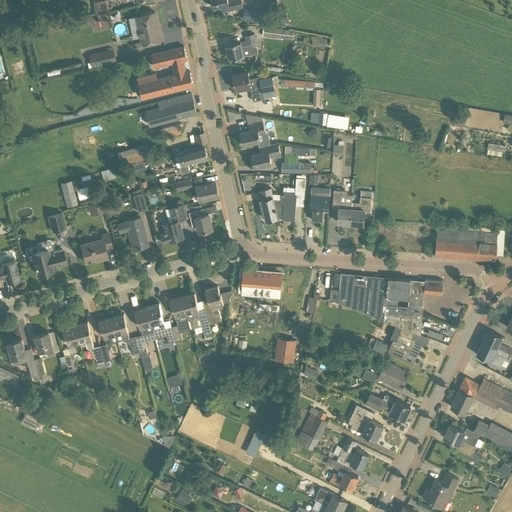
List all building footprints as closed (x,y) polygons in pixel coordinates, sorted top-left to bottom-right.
[(243,8),(240,0),(211,0),(214,8),(224,6),(225,12),(243,8)] [(94,4),(96,14),(109,11),(107,1),(94,4)] [(268,12),(245,8),(243,20),(267,24),(268,12)] [(155,12),(137,16),(143,44),(163,39),(161,29),(159,30),(155,12)] [(294,40),(295,31),(264,27),(262,36),(294,40)] [(259,52),(254,33),(246,35),(247,41),(241,42),(226,45),(229,59),(259,52)] [(184,61),(188,60),(184,46),(152,54),(155,67),(173,63),(176,74),(139,83),(139,85),(137,86),(137,87),(137,88),(137,89),(137,90),(137,91),(137,92),(138,94),(139,95),(140,96),(142,96),(143,98),(194,85),(190,71),(186,72),(184,61)] [(114,49),(89,54),(92,68),(117,62),(114,49)] [(270,90),(275,89),(273,76),(260,79),(259,77),(250,79),(248,72),(233,75),(236,90),(250,87),(253,101),(265,99),(264,98),(271,97),(270,90)] [(281,86),(315,87),(315,82),(315,81),(281,79),(281,83),(281,86)] [(313,104),(323,104),(323,88),(314,88),(313,104)] [(145,111),(149,124),(177,117),(197,112),(192,93),(162,101),(163,107),(145,111)] [(328,113),(320,113),(319,124),(327,125),(328,113)] [(246,114),(249,125),(250,130),(241,133),(244,145),(261,141),(259,134),(266,133),(262,117),(246,114)] [(511,116),(504,115),(503,123),(511,124),(511,116)] [(179,127),(178,124),(149,132),(150,137),(165,133),(166,138),(180,134),(179,127)] [(205,145),(207,144),(204,132),(197,134),(199,146),(205,145)] [(261,153),(252,155),(254,167),(272,163),(270,156),(277,155),(274,143),(260,147),(261,153)] [(488,150),(503,152),(504,152),(505,145),(488,143),(487,150),(488,150)] [(208,158),(205,145),(199,146),(152,159),(157,178),(188,170),(187,163),(208,158)] [(344,145),(338,145),(336,145),(335,154),(343,155),(344,145)] [(281,172),(303,173),(303,163),(281,162),(281,172)] [(101,171),(104,181),(115,178),(113,168),(101,171)] [(319,176),(311,175),(310,184),(318,184),(319,176)] [(294,219),(295,206),(304,207),(306,178),(296,178),(295,194),(283,193),(282,200),(274,199),(271,188),(260,190),(267,220),(278,218),(294,219)] [(191,179),(176,182),(178,190),(193,187),(191,179)] [(76,204),(70,181),(61,183),(67,207),(76,204)] [(216,182),(196,186),(199,201),(219,197),(216,182)] [(154,192),(149,188),(145,193),(145,194),(150,198),(154,193),(154,192)] [(338,222),(351,223),(353,202),(353,195),(345,194),(346,190),(334,190),(333,201),(339,201),(338,222)] [(360,203),(353,202),(351,223),(364,224),(365,209),(365,207),(371,207),(372,192),(361,191),(360,203)] [(142,193),(133,195),(138,212),(146,209),(142,193)] [(329,195),(311,194),(310,210),(313,210),(312,220),(322,221),(323,211),(329,211),(329,195)] [(101,201),(89,204),(92,215),(104,212),(101,201)] [(180,220),(186,219),(183,205),(171,207),(175,221),(165,224),(167,230),(166,231),(166,232),(162,233),(164,242),(184,236),(180,220)] [(203,209),(189,213),(193,227),(198,225),(199,232),(213,229),(209,213),(205,214),(203,209)] [(66,227),(62,213),(48,216),(52,231),(66,227)] [(153,213),(149,214),(155,234),(158,233),(159,233),(160,233),(153,213)] [(133,249),(148,245),(141,217),(125,221),(126,222),(119,223),(118,226),(119,230),(121,231),(128,230),(133,249)] [(498,232),(480,231),(479,258),(493,259),(497,256),(498,232)] [(101,235),(102,239),(80,244),(85,262),(95,259),(95,258),(107,255),(105,248),(112,246),(108,233),(101,235)] [(35,247),(26,249),(29,262),(34,260),(36,268),(35,270),(37,271),(37,274),(43,273),(46,275),(48,271),(53,270),(52,266),(66,263),(65,259),(68,255),(63,252),(62,249),(56,251),(54,241),(51,242),(50,239),(40,242),(41,243),(37,244),(39,251),(37,252),(35,247)] [(11,255),(0,257),(0,278),(0,279),(6,277),(7,282),(10,281),(11,282),(12,283),(16,282),(17,281),(17,280),(20,279),(15,259),(12,260),(11,255)] [(283,271),(251,270),(250,289),(250,296),(262,297),(262,292),(281,294),(283,271)] [(339,290),(331,289),(330,299),(338,302),(402,327),(414,332),(421,334),(424,292),(442,294),(443,281),(425,279),(425,282),(411,281),(411,279),(397,277),(397,278),(388,277),(388,279),(341,275),(339,290)] [(208,299),(203,301),(205,309),(207,315),(209,325),(222,321),(218,305),(224,303),(221,293),(220,293),(218,286),(205,289),(208,299)] [(209,325),(207,315),(205,309),(199,311),(197,302),(198,302),(195,292),(182,296),(187,313),(191,329),(202,326),(205,334),(211,333),(209,325)] [(177,323),(184,322),(182,315),(187,313),(182,296),(170,299),(172,309),(173,309),(175,316),(177,323)] [(172,326),(165,328),(164,322),(162,314),(162,313),(160,304),(147,307),(152,325),(155,336),(156,339),(167,336),(169,344),(176,342),(172,329),(172,326)] [(152,325),(147,307),(135,310),(137,320),(138,320),(142,335),(143,335),(144,337),(144,339),(155,336),(152,325)] [(112,317),(118,341),(130,338),(128,331),(126,323),(127,323),(124,313),(112,317)] [(107,345),(118,341),(112,317),(99,320),(102,330),(103,330),(105,338),(105,337),(107,345)] [(88,321),(75,324),(80,342),(85,341),(87,348),(94,346),(92,339),(90,331),(91,331),(88,321)] [(75,343),(80,342),(75,324),(63,328),(66,338),(66,337),(69,345),(71,352),(77,350),(75,343)] [(183,340),(179,327),(172,329),(176,342),(183,340)] [(414,332),(402,327),(399,333),(402,334),(399,341),(394,339),(389,351),(411,361),(414,354),(417,355),(422,343),(411,338),(414,332)] [(483,342),(506,353),(510,355),(511,351),(511,349),(502,345),(501,346),(498,344),(502,336),(489,330),(483,342)] [(49,332),(35,336),(39,351),(47,349),(49,356),(55,354),(53,347),(49,332)] [(144,337),(137,339),(140,351),(141,357),(148,355),(144,339),(144,337)] [(371,337),(367,346),(384,354),(388,345),(371,337)] [(153,350),(158,349),(155,338),(150,339),(153,350)] [(296,339),(278,338),(276,359),(294,360),(296,339)] [(28,361),(26,355),(22,339),(8,343),(12,359),(12,358),(14,365),(28,361)] [(133,353),(140,351),(137,339),(130,341),(133,353)] [(503,359),(506,353),(483,342),(477,354),(490,361),(494,353),(497,354),(496,356),(503,359)] [(101,348),(104,361),(111,359),(108,346),(101,348)] [(104,361),(101,348),(94,350),(98,363),(104,361)] [(167,358),(164,350),(159,352),(166,376),(178,372),(173,356),(167,358)] [(72,356),(65,358),(69,371),(76,369),(72,356)] [(41,358),(34,360),(38,374),(45,373),(41,358)] [(38,374),(34,360),(28,362),(32,376),(38,374)] [(399,367),(386,361),(378,378),(402,388),(403,386),(404,387),(405,384),(404,384),(408,375),(398,370),(399,367)] [(319,372),(307,366),(304,374),(316,379),(319,372)] [(0,367),(0,374),(16,382),(19,376),(0,367)] [(366,368),(362,377),(374,383),(378,374),(366,368)] [(170,387),(176,385),(174,376),(167,378),(170,387)] [(496,403),(511,410),(511,390),(484,377),(480,384),(465,376),(451,407),(465,414),(474,396),(495,406),(496,403)] [(383,400),(371,394),(366,403),(378,409),(379,406),(405,419),(411,407),(396,399),(395,400),(386,395),(383,400)] [(21,398),(17,406),(26,410),(29,402),(21,398)] [(367,409),(357,405),(350,419),(366,426),(363,433),(376,440),(383,425),(369,419),(364,416),(367,409)] [(154,410),(147,412),(149,420),(156,418),(154,410)] [(319,411),(317,416),(324,419),(327,414),(319,410),(319,411)] [(47,423),(26,412),(21,423),(42,434),(47,423)] [(328,421),(324,419),(317,416),(311,413),(297,441),(314,450),(328,421)] [(474,431),(511,450),(511,431),(491,421),(488,426),(479,421),(474,431)] [(456,449),(471,456),(476,446),(469,442),(474,431),(467,427),(465,431),(450,424),(443,436),(458,444),(456,449)] [(256,430),(252,439),(261,443),(268,446),(272,437),(256,430)] [(162,444),(171,445),(172,435),(163,434),(162,444)] [(344,464),(349,467),(351,462),(362,468),(369,454),(357,449),(353,447),(356,441),(347,437),(336,461),(344,464)] [(345,472),(341,471),(344,464),(336,461),(329,458),(326,464),(335,468),(333,473),(331,478),(340,483),(339,483),(352,489),(358,476),(346,470),(345,472)] [(222,465),(218,473),(222,475),(226,466),(223,464),(222,465)] [(507,465),(500,471),(505,476),(506,475),(509,477),(511,473),(509,471),(511,469),(507,465)] [(429,502),(444,509),(459,478),(447,473),(442,483),(435,479),(430,490),(427,488),(423,497),(430,500),(429,502)] [(248,488),(253,480),(247,476),(242,484),(248,488)] [(214,484),(211,493),(221,496),(223,488),(214,484)] [(500,489),(493,486),(490,494),(496,497),(500,489)] [(243,493),(240,487),(234,490),(237,497),(243,493)] [(315,499),(322,503),(340,511),(341,511),(347,500),(332,493),(320,487),(315,499)] [(190,494),(182,489),(176,499),(183,504),(190,494)] [(340,511),(322,503),(319,510),(313,508),(311,511),(310,511),(299,506),(296,511),(340,511)]
